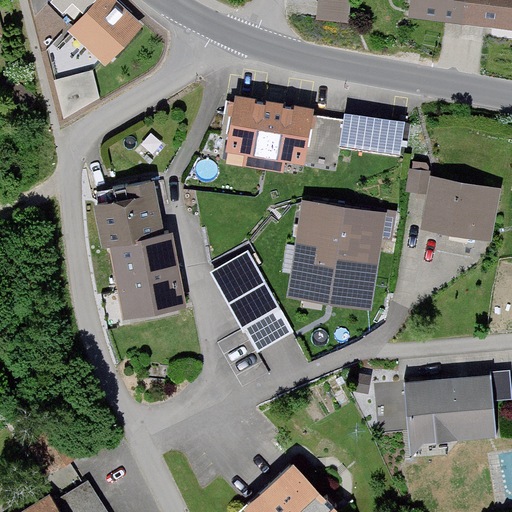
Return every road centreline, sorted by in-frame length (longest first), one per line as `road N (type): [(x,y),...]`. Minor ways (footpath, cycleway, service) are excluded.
road 1 (residential): [(65,157),(85,309),(101,369),(141,449)]
road 2 (residential): [(363,349),(141,449)]
road 3 (residential): [(65,157),(93,127),(187,66),(211,26)]
road 4 (track): [(197,56),(215,89),(174,175),(181,213)]
road 5 (tertiary): [(511,97),(349,67)]
road 6 (residential): [(511,341),(363,349)]
